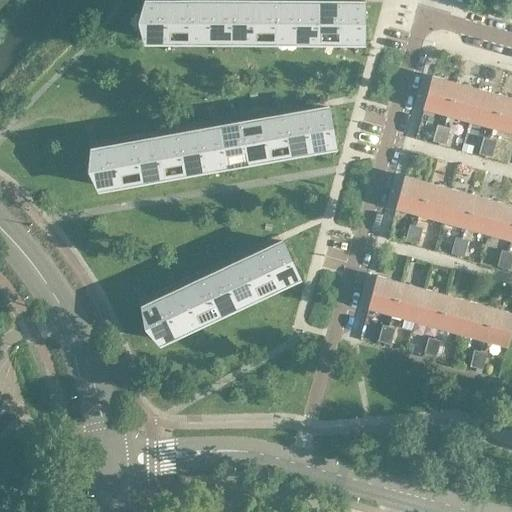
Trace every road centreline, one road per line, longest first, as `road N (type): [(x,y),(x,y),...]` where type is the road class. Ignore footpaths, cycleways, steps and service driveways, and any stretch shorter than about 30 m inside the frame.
road 1 (residential): [(511,43),(422,21),(300,464)]
road 2 (tertiary): [(110,461),(63,317),(0,232)]
road 3 (tertiary): [(300,464),(229,453),(110,461)]
